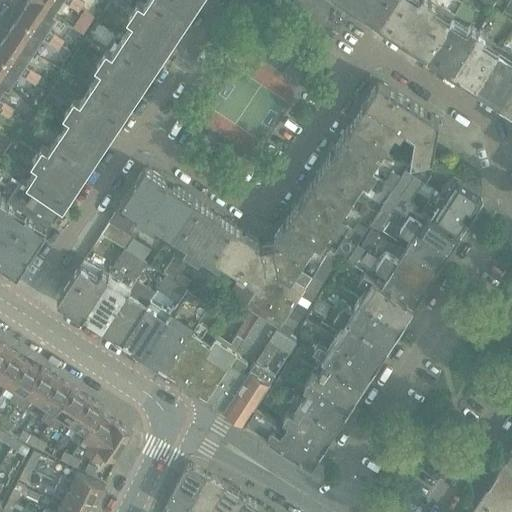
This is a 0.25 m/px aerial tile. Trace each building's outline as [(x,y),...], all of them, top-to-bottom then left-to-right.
[(52,13),(32,0),(29,0),(19,16),(51,38),(54,33),(46,29),(55,15),(52,13)] [(71,0),(70,0),(32,0),(52,13),(60,0),(62,0),(68,4),(71,0)] [(138,23),(127,39),(158,59),(174,35),(190,12),(172,0),(152,0),(148,7),(138,1),(133,8),(128,16),(138,23)] [(172,0),(190,12),(197,0),(172,0)] [(345,0),(355,7),(379,23),(394,0),(345,0)] [(394,0),(379,23),(403,38),(428,54),(451,19),(434,8),(438,2),(434,0),(394,0)] [(85,8),(76,27),(86,32),(96,13),(85,8)] [(51,38),(19,16),(7,34),(32,50),(41,36),(49,41),(51,38)] [(428,54),(451,70),(475,86),(499,51),(482,40),(486,34),(478,29),(471,25),(467,30),(451,19),(428,54)] [(32,50),(7,34),(0,45),(0,54),(27,73),(30,69),(23,64),(32,50)] [(106,70),(95,87),(126,107),(142,83),(158,59),(127,39),(116,55),(106,49),(101,56),(96,64),(106,70)] [(475,86),(500,102),(511,109),(511,59),(499,51),(475,86)] [(27,73),(0,54),(0,80),(5,84),(8,86),(17,72),(25,77),(27,73)] [(365,101),(349,124),(380,144),(390,128),(400,135),(405,128),(412,133),(427,111),(379,80),(365,101)] [(74,118),(63,135),(94,156),(110,131),(126,107),(95,87),(84,103),(75,97),(70,104),(65,112),(74,118)] [(440,119),(427,111),(412,133),(415,135),(411,162),(434,158),(440,119)] [(333,149),(318,173),(348,193),(359,176),(369,183),(374,175),(378,168),(369,161),(380,144),(349,124),(333,149)] [(31,183),(41,190),(62,204),(78,180),(94,156),(63,135),(52,151),(43,145),(37,153),(33,159),(43,166),(31,183)] [(145,165),(116,209),(124,214),(133,200),(142,207),(136,217),(143,222),(150,227),(157,217),(174,228),(194,197),(170,181),(145,165)] [(483,197),(482,190),(454,171),(441,192),(473,213),(483,197)] [(302,197),(286,221),(316,241),(327,225),(337,231),(342,223),(347,216),(337,210),(348,193),(318,173),(302,197)] [(32,222),(45,230),(62,204),(41,190),(26,212),(34,218),(32,222)] [(441,192),(428,212),(460,233),(473,213),(441,192)] [(0,251),(21,219),(10,212),(14,205),(6,200),(0,195),(0,251)] [(218,214),(194,197),(174,228),(191,239),(184,249),(191,253),(199,258),(205,249),(222,260),(242,230),(218,214)] [(406,222),(449,250),(460,233),(428,212),(424,209),(418,219),(411,214),(406,222)] [(0,261),(17,272),(45,230),(32,222),(34,218),(26,212),(21,219),(0,251),(0,261)] [(109,220),(102,231),(126,247),(134,236),(109,220)] [(275,243),(274,243),(280,272),(291,279),(316,241),(286,221),(274,238),(277,240),(275,243)] [(408,233),(401,245),(437,269),(449,250),(406,222),(401,229),(408,233)] [(260,242),(242,230),(222,260),(259,285),(267,273),(262,245),(258,243),(260,242)] [(262,245),(267,273),(259,285),(245,305),(251,309),(259,314),(276,325),(280,328),(306,288),(291,279),(280,272),(274,243),(262,245)] [(425,287),(437,269),(401,245),(393,256),(386,252),(381,259),(425,287)] [(384,271),(377,280),(414,304),(425,287),(381,259),(377,266),(384,271)] [(57,299),(82,314),(109,273),(102,268),(95,279),(78,268),(57,299)] [(109,271),(109,273),(82,314),(123,340),(143,309),(123,296),(131,285),(109,271)] [(179,295),(186,281),(168,271),(160,285),(179,295)] [(402,324),(414,304),(377,280),(365,272),(360,280),(368,286),(361,297),(402,324)] [(167,369),(199,319),(210,302),(188,288),(172,313),(145,355),(167,369)] [(389,343),(402,324),(361,297),(353,309),(339,300),(334,308),(389,343)] [(150,299),(143,309),(123,340),(145,355),(172,313),(150,299)] [(335,336),(376,363),(389,343),(334,308),(329,315),(343,324),(335,336)] [(212,344),(207,351),(187,382),(208,395),(259,314),(251,309),(229,345),(216,336),(212,344)] [(276,325),(259,314),(208,395),(225,406),(276,325)] [(187,382),(207,351),(212,344),(199,336),(200,334),(203,334),(208,325),(199,319),(167,369),(187,382)] [(297,338),(276,325),(225,406),(245,419),(297,338)] [(328,358),(364,382),(376,363),(335,336),(328,348),(319,342),(314,349),(328,358)] [(0,363),(10,348),(0,341),(0,363)] [(25,358),(10,348),(0,363),(0,380),(0,379),(8,385),(25,358)] [(10,399),(18,404),(41,368),(25,358),(8,385),(16,390),(10,399)] [(315,367),(309,375),(351,402),(364,382),(328,358),(320,370),(315,367)] [(41,402),(58,376),(42,366),(41,368),(18,404),(25,409),(33,397),(41,402)] [(302,399),(338,422),(351,402),(309,375),(304,383),(309,387),(302,399)] [(73,386),(58,376),(41,402),(48,407),(42,417),(50,422),(73,386)] [(71,422),(88,396),(73,386),(50,422),(57,427),(63,417),(71,422)] [(104,406),(88,396),(71,422),(80,428),(73,438),(80,443),(84,437),(101,411),(104,406)] [(283,415),(289,418),(325,442),(338,422),(302,399),(294,410),(289,406),(283,415)] [(325,442),(289,418),(281,430),(273,425),(277,419),(259,408),(250,422),(312,462),(325,442)] [(93,457),(116,420),(101,411),(84,437),(92,442),(86,452),(93,457)] [(132,431),(116,420),(93,457),(100,462),(107,452),(115,457),(132,431)] [(511,462),(506,458),(493,477),(511,489),(511,462)] [(185,511),(207,471),(196,464),(195,463),(194,463),(192,463),(191,463),(190,463),(189,464),(188,465),(187,466),(186,467),(173,492),(162,511),(185,511)] [(62,475),(58,483),(96,502),(105,485),(77,471),(73,480),(62,475)] [(208,511),(225,482),(207,471),(185,511),(208,511)] [(480,497),(505,511),(511,511),(511,489),(493,477),(480,497)] [(232,511),(243,493),(225,482),(208,511),(232,511)] [(60,505),(75,511),(91,511),(96,502),(58,483),(54,491),(65,496),(60,505)] [(256,511),(261,504),(243,493),(232,511),(256,511)] [(470,511),(497,511),(478,500),(470,511)]
